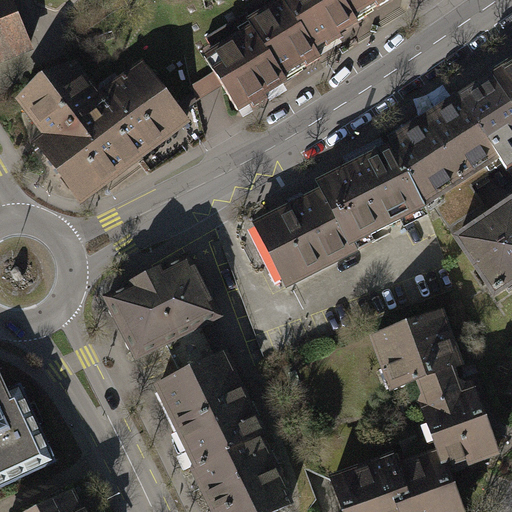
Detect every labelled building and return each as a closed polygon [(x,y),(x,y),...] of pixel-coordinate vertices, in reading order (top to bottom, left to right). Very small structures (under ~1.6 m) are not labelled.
[(12,0),(0,0),(0,60),(32,48),(12,0)] [(222,66),(213,71),(214,73),(194,85),(198,101),(222,86),(239,113),(277,89),(286,84),(282,77),(303,65),(305,68),(322,58),(317,49),(324,45),(327,49),(344,38),(338,28),(360,15),(383,0),(298,0),(285,8),(282,3),(252,22),(246,14),(205,39),(222,66)] [(67,60),(19,95),(43,128),(50,123),(56,132),(49,137),(50,138),(40,146),(80,201),(184,122),(144,68),(99,102),(67,60)] [(511,60),(486,79),(511,117),(511,60)] [(511,117),(486,79),(456,103),(497,163),(511,153),(511,117)] [(456,103),(389,148),(425,207),(497,163),(456,103)] [(389,148),(315,192),(353,252),(426,217),(389,148)] [(315,192),(250,228),(270,266),(285,293),(298,286),(356,258),(353,252),(315,192)] [(476,211),(451,229),(496,294),(511,283),(511,202),(484,222),(476,211)] [(187,258),(107,299),(138,359),(159,348),(198,329),(218,318),(187,258)] [(440,312),(364,339),(388,407),(416,397),(419,404),(415,410),(433,458),(451,480),(500,461),(471,388),(463,391),(457,388),(453,375),(461,372),(440,312)] [(198,329),(159,348),(174,379),(214,360),(198,329)] [(174,379),(158,387),(178,428),(207,491),(216,511),(268,511),(291,502),(270,457),(241,392),(223,356),(214,360),(174,379)] [(1,364),(0,364),(0,489),(58,464),(23,384),(12,389),(1,364)] [(462,511),(451,480),(433,458),(401,470),(399,465),(396,456),(328,481),(338,511),(462,511)] [(83,511),(71,487),(17,511),(83,511)]
